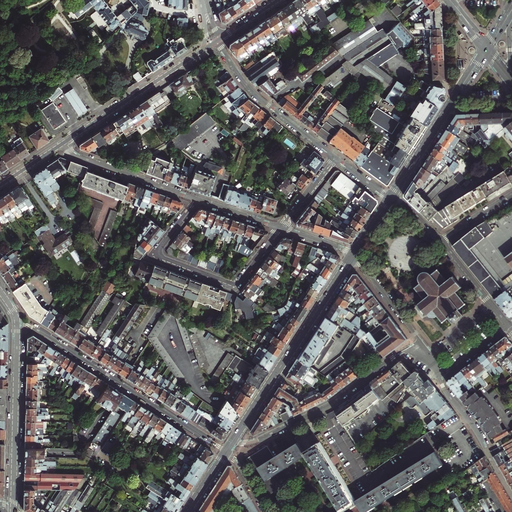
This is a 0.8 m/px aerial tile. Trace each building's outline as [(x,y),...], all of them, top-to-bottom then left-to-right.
[(99,14),(108,24),(106,25),(110,29),(106,34),(109,37),(120,27),(128,20),(134,23),(136,22),(143,26),(146,14),(150,1),(147,0),(146,0),(79,0),(80,1),(70,9),(70,10),(68,11),(74,19),(76,18),(77,18),(89,9),(90,10),(92,9),(94,11),(88,15),(91,20),(99,14)] [(188,1),(188,0),(168,0),(168,7),(171,7),(171,6),(175,6),(175,9),(188,9),(188,1)] [(222,0),(215,2),(218,13),(221,22),(224,23),(232,19),(225,8),(222,0)] [(223,0),(222,0),(225,8),(232,19),(235,17),(238,15),(229,2),(227,4),(223,0)] [(231,0),(229,2),(238,15),(241,13),(243,11),(235,0),(231,0)] [(235,0),(243,11),(246,9),(249,8),(243,0),(235,0)] [(310,16),(299,0),(296,0),(292,3),(303,19),(305,22),(307,20),(312,27),(309,29),(313,35),(320,30),(310,16)] [(320,8),(314,0),(299,0),(310,16),(311,15),(312,16),(313,16),(315,15),(315,13),(317,11),(319,13),(322,11),(320,8)] [(368,0),(364,0),(355,6),(357,10),(371,3),(368,0)] [(381,0),(376,4),(380,8),(390,0),(381,0)] [(415,3),(418,0),(412,0),(413,0),(406,6),(408,8),(415,3)] [(436,0),(432,0),(415,14),(410,18),(414,23),(415,23),(440,3),(438,1),(436,0)] [(415,14),(432,0),(418,0),(415,3),(418,7),(413,11),(415,14)] [(303,19),(292,3),(287,6),(281,10),(294,29),(298,27),(296,24),(297,23),(298,23),(297,22),(298,21),(298,22),(299,22),(300,22),(302,21),(301,20),(302,20),(302,19),(303,19)] [(421,29),(441,28),(440,15),(440,3),(415,23),(414,29),(421,29)] [(397,6),(390,10),(397,17),(402,13),(397,6)] [(294,29),(281,10),(278,12),(275,14),(285,30),(288,28),(291,32),(294,30),(294,29)] [(327,18),(330,23),(338,17),(336,12),(327,18)] [(285,30),(275,14),(269,18),(264,21),(275,38),(281,35),(282,34),(284,36),(287,34),(285,30)] [(187,28),(188,18),(178,18),(177,19),(176,21),(175,20),(174,25),(183,30),(185,30),(187,28)] [(128,20),(120,27),(125,29),(126,31),(129,33),(131,32),(138,36),(138,38),(142,40),(144,39),(148,32),(147,29),(143,27),(143,26),(136,22),(134,23),(128,20)] [(388,93),(396,81),(377,67),(398,54),(396,50),(399,47),(399,48),(400,47),(402,51),(402,48),(415,46),(414,37),(402,23),(392,31),(392,30),(391,30),(391,31),(389,32),(385,35),(382,30),(382,29),(377,33),(368,20),(330,46),(339,53),(348,62),(360,72),(361,73),(388,93)] [(275,38),(264,21),(261,23),(258,26),(267,40),(271,37),(273,42),(275,41),(276,43),(277,44),(279,43),(275,38)] [(267,40),(258,26),(254,28),(251,30),(260,45),(264,42),(267,46),(270,44),(267,40)] [(441,32),(441,28),(421,29),(421,36),(423,36),(441,36),(441,32)] [(260,45),(251,30),(247,32),(244,34),(254,49),(258,47),(260,51),(263,49),(260,45)] [(254,49),(244,34),(241,37),(237,39),(248,55),(250,58),(253,56),(250,52),(254,49)] [(423,44),(441,43),(441,38),(441,36),(423,36),(423,41),(419,41),(419,44),(423,44)] [(168,51),(173,58),(183,51),(186,49),(183,44),(184,43),(184,40),(183,38),(181,37),(175,42),(173,39),(171,41),(170,38),(167,40),(168,41),(166,44),(171,48),(168,51)] [(248,55),(237,39),(233,42),(229,44),(228,48),(239,63),(243,60),(242,59),(248,55)] [(442,48),(441,43),(423,44),(424,48),(419,50),(419,53),(424,53),(442,52),(442,48)] [(302,83),(339,53),(330,46),(291,77),(294,81),(298,78),(302,83)] [(147,63),(153,72),(162,66),(173,58),(168,51),(166,52),(165,53),(164,52),(160,54),(161,55),(153,61),(152,60),(151,59),(148,61),(147,63)] [(255,65),(246,71),(244,72),(247,77),(249,80),(252,83),(255,87),(257,85),(267,78),(276,72),(284,67),(274,53),(275,52),(274,51),(255,65)] [(442,56),(442,52),(424,53),(424,60),(442,60),(442,56)] [(443,75),(442,60),(424,60),(423,61),(423,66),(419,71),(420,72),(431,75),(431,78),(432,79),(443,79),(443,75)] [(243,68),(246,71),(255,65),(253,62),(243,68)] [(348,62),(319,84),(323,87),(331,81),(334,85),(349,74),(348,73),(351,71),(354,76),(360,72),(348,62)] [(267,78),(257,85),(262,90),(269,96),(285,84),(283,82),(291,77),(284,67),(276,72),(283,81),(281,81),(275,86),(274,87),(267,78)] [(222,84),(229,94),(238,87),(235,82),(229,74),(227,71),(219,78),(223,83),(222,84)] [(139,81),(143,78),(138,72),(133,75),(133,76),(137,82),(139,81)] [(164,92),(168,98),(175,93),(176,95),(194,83),(187,73),(179,79),(162,90),(164,92)] [(396,81),(388,93),(384,99),(393,105),(396,99),(397,99),(405,86),(396,81)] [(443,92),(443,86),(436,86),(430,85),(429,87),(421,82),(417,87),(423,91),(420,96),(423,98),(438,107),(444,98),(443,92)] [(231,103),(243,93),(241,90),(238,87),(229,94),(226,96),(231,103)] [(49,98),(53,102),(63,92),(59,88),(49,98)] [(318,94),(320,92),(316,88),(312,93),(316,97),(318,94)] [(73,89),(65,95),(72,105),(80,116),(88,111),(81,100),(73,89)] [(328,100),(332,95),(327,90),(323,95),(326,98),(328,100)] [(147,100),(156,113),(171,103),(168,98),(164,92),(161,94),(159,92),(153,96),(147,100)] [(235,108),(247,99),(245,96),(243,93),(231,103),(235,108)] [(314,99),(316,97),(312,93),(308,98),(313,101),(314,99)] [(283,98),(281,100),(278,104),(281,107),(286,111),(293,116),(301,106),(302,105),(289,94),(283,98)] [(330,101),(332,103),(336,106),(339,102),(332,95),(328,100),(330,101)] [(231,103),(226,96),(224,98),(227,102),(223,104),(230,112),(232,111),(235,108),(231,103)] [(406,113),(411,116),(426,126),(432,117),(438,107),(423,98),(420,101),(418,100),(416,102),(414,100),(413,100),(412,101),(409,105),(409,106),(409,107),(406,113)] [(242,119),(253,104),(251,102),(247,99),(235,108),(232,111),(242,119)] [(139,105),(149,120),(154,118),(159,126),(163,124),(156,113),(147,100),(143,103),(139,105)] [(41,110),(54,129),(64,123),(66,121),(53,102),(41,110)] [(330,115),(327,119),(324,123),(316,133),(322,137),(328,142),(341,126),(352,112),(339,102),(336,106),(333,110),(330,115)] [(253,116),(259,108),(256,106),(253,104),(242,119),(236,126),(239,129),(241,130),(246,130),(249,125),(249,126),(251,124),(248,122),(253,116)] [(127,113),(136,127),(140,124),(144,130),(146,128),(147,129),(152,125),(149,120),(139,105),(133,109),(127,113)] [(301,106),(293,116),(296,118),(298,120),(299,120),(303,115),(302,115),(302,114),(305,110),(301,106)] [(395,145),(408,153),(412,147),(418,138),(426,126),(411,116),(407,123),(406,122),(404,125),(376,107),(375,109),(374,109),(372,112),(373,113),(365,124),(376,132),(375,132),(383,137),(393,144),(395,145)] [(256,123),(264,112),(261,110),(259,108),(253,116),(255,118),(251,124),(249,126),(252,128),(256,123)] [(171,145),(174,147),(180,152),(216,123),(214,121),(207,112),(172,140),(174,142),(171,145)] [(261,127),(269,116),(266,114),(264,112),(256,123),(261,127)] [(493,113),(488,113),(489,129),(481,130),(475,135),(478,139),(483,145),(486,149),(507,132),(507,133),(506,136),(511,144),(511,152),(509,155),(511,157),(511,112),(501,113),(493,113)] [(112,123),(108,126),(115,136),(116,137),(120,135),(122,132),(121,131),(122,131),(126,136),(137,129),(136,127),(127,113),(121,117),(112,123)] [(305,113),(303,115),(299,120),(301,122),(303,123),(308,118),(310,115),(307,113),(305,113)] [(485,114),(481,114),(481,130),(489,129),(488,113),(485,114)] [(470,114),(466,115),(466,126),(466,129),(470,131),(470,130),(474,130),(473,114),(470,114)] [(481,130),(481,114),(477,114),(473,114),(474,130),(481,130)] [(308,118),(303,123),(305,125),(308,127),(314,118),(310,115),(308,118)] [(466,115),(457,115),(455,118),(454,119),(451,123),(460,129),(462,126),(466,126),(466,115)] [(265,134),(275,121),(272,118),(269,116),(261,127),(257,131),(261,135),(260,136),(262,138),(265,134)] [(314,118),(308,127),(310,128),(312,130),(318,121),(314,118)] [(319,119),(318,121),(312,130),(314,132),(316,133),(324,123),(319,119)] [(274,131),(279,124),(277,122),(275,121),(265,134),(269,137),(274,131)] [(460,129),(451,123),(449,126),(447,130),(461,139),(468,143),(472,137),(471,136),(460,129)] [(281,125),(279,124),(274,131),(277,134),(283,127),(281,125)] [(101,133),(106,141),(107,143),(112,139),(111,138),(115,136),(108,126),(105,128),(103,129),(104,130),(101,133)] [(354,136),(341,126),(328,142),(332,146),(336,148),(345,155),(347,157),(352,161),(366,144),(354,135),(354,136)] [(29,137),(37,149),(44,145),(49,141),(41,129),(29,137)] [(229,133),(223,129),(221,132),(227,137),(229,133)] [(461,139),(447,130),(443,136),(439,143),(457,155),(460,152),(464,154),(468,148),(465,146),(464,145),(463,143),(462,144),(459,141),(461,139)] [(470,130),(470,131),(473,133),(471,136),(472,137),(477,140),(478,139),(475,135),(481,130),(474,130),(470,130)] [(91,137),(98,147),(106,141),(101,133),(100,131),(96,134),(91,137)] [(13,149),(21,160),(25,157),(29,154),(22,143),(24,141),(21,137),(14,142),(15,143),(11,146),(13,149)] [(96,150),(95,154),(101,156),(102,153),(98,147),(91,137),(85,141),(79,145),(80,148),(90,152),(90,151),(92,149),(94,152),(96,150)] [(243,144),(234,137),(232,139),(242,147),(243,144)] [(373,150),(373,151),(399,168),(406,156),(408,153),(395,145),(393,149),(391,148),(393,144),(383,137),(373,150)] [(457,155),(439,143),(437,145),(435,148),(448,157),(450,154),(451,155),(451,156),(461,163),(463,160),(457,155)] [(373,150),(366,144),(352,161),(357,164),(360,167),(373,151),(373,150)] [(166,180),(169,181),(175,166),(178,157),(180,152),(174,147),(169,161),(163,179),(166,180)] [(448,157),(435,148),(433,151),(431,154),(445,164),(446,162),(446,161),(447,160),(451,163),(453,160),(448,157)] [(1,157),(8,168),(15,163),(21,160),(13,149),(1,157)] [(297,170),(303,175),(307,170),(313,175),(324,161),(323,158),(319,155),(314,151),(306,160),(303,158),(299,164),(301,165),(297,170)] [(373,151),(360,167),(386,186),(387,185),(391,179),(399,168),(373,151)] [(186,157),(180,152),(178,157),(185,160),(186,157)] [(163,179),(169,161),(152,154),(148,164),(145,173),(154,176),(163,179)] [(445,164),(431,154),(429,157),(427,160),(443,171),(448,166),(445,164)] [(119,163),(124,165),(127,158),(127,157),(122,155),(119,163)] [(0,171),(1,173),(5,171),(8,168),(1,157),(0,157),(0,171)] [(67,170),(70,161),(67,160),(60,157),(46,167),(53,177),(61,171),(62,172),(65,173),(67,170)] [(205,194),(208,195),(215,175),(210,174),(211,169),(217,171),(222,167),(214,164),(215,162),(208,160),(208,162),(205,161),(202,166),(208,168),(206,172),(202,171),(203,168),(196,166),(193,174),(188,189),(205,194)] [(443,171),(427,160),(426,163),(423,167),(438,177),(443,172),(443,171)] [(122,199),(127,186),(106,178),(86,171),(87,167),(80,165),(70,161),(67,170),(83,176),(81,184),(122,199)] [(454,173),(459,165),(454,161),(450,167),(454,173)] [(142,172),(145,173),(148,164),(143,162),(140,171),(142,172)] [(186,188),(188,189),(193,174),(196,166),(190,164),(188,171),(182,186),(186,188)] [(173,183),(176,184),(182,169),(175,166),(169,181),(173,183)] [(453,179),(456,176),(453,174),(454,173),(450,167),(448,166),(443,171),(443,172),(449,177),(449,181),(450,182),(453,179)] [(53,177),(46,167),(40,171),(34,175),(33,179),(51,204),(53,208),(56,206),(53,202),(56,201),(50,192),(54,190),(55,191),(59,188),(59,187),(59,186),(53,177)] [(438,177),(423,167),(421,171),(417,177),(414,181),(424,191),(438,177)] [(179,185),(182,186),(188,171),(182,168),(182,169),(176,184),(179,185)] [(296,185),(302,189),(306,184),(309,180),(303,175),(297,170),(292,176),(295,179),(296,177),(299,180),(296,185)] [(351,200),(370,212),(374,207),(376,203),(376,200),(338,170),(335,171),(327,182),(332,186),(346,197),(351,200)] [(481,185),(481,186),(488,198),(499,191),(511,182),(505,171),(504,171),(481,185)] [(456,176),(453,179),(461,187),(464,184),(468,180),(459,172),(456,176)] [(291,190),(295,184),(286,177),(281,173),(278,176),(278,178),(282,181),(280,184),(279,184),(278,185),(278,186),(277,187),(279,188),(279,189),(280,191),(281,191),(287,195),(291,190)] [(441,191),(447,196),(458,184),(453,179),(450,182),(447,185),(441,191)] [(424,191),(414,181),(412,184),(410,187),(407,192),(405,195),(405,197),(408,200),(414,205),(421,212),(441,191),(447,185),(442,181),(425,199),(422,196),(423,196),(421,194),(424,191)] [(131,202),(137,186),(132,184),(128,182),(127,186),(122,199),(131,202)] [(332,186),(327,182),(324,185),(322,188),(327,192),(332,186)] [(223,200),(228,185),(223,184),(218,199),(221,199),(223,200)] [(235,205),(239,193),(236,191),(236,190),(233,189),(234,186),(229,184),(228,185),(223,200),(230,203),(235,205)] [(21,187),(19,185),(14,188),(9,192),(19,208),(25,203),(27,206),(32,203),(21,187)] [(137,209),(145,189),(141,187),(137,186),(131,202),(130,202),(137,205),(135,208),(137,209)] [(481,186),(471,193),(478,204),(484,200),(488,198),(481,186)] [(327,192),(322,188),(321,189),(317,194),(323,198),(328,192),(327,192)] [(144,213),(152,191),(148,190),(145,189),(137,209),(137,211),(144,213)] [(247,209),(252,196),(253,193),(252,191),(249,190),(247,191),(247,193),(244,192),(243,194),(239,193),(235,205),(242,207),(247,209)] [(154,207),(159,194),(157,193),(153,192),(152,191),(144,213),(144,214),(148,217),(149,219),(154,207)] [(441,191),(421,212),(425,216),(430,221),(439,211),(436,208),(447,196),(441,191)] [(19,208),(9,192),(5,194),(2,196),(13,212),(16,210),(19,214),(21,213),(22,212),(21,210),(19,208)] [(261,209),(265,197),(266,194),(263,193),(261,198),(258,197),(257,198),(253,211),(257,212),(259,213),(261,209)] [(471,193),(459,200),(466,211),(473,207),(478,204),(471,193)] [(161,210),(166,196),(162,195),(159,194),(154,207),(161,210)] [(323,198),(317,194),(315,196),(313,200),(318,204),(323,198)] [(13,212),(2,196),(0,197),(0,207),(6,217),(9,214),(12,218),(15,216),(13,212)] [(166,213),(172,198),(170,198),(169,197),(167,197),(166,196),(161,210),(160,212),(162,213),(162,212),(166,213)] [(253,211),(257,198),(252,196),(247,209),(250,209),(253,211)] [(87,227),(92,234),(103,203),(87,197),(84,204),(94,207),(87,227)] [(276,201),(265,197),(261,209),(266,210),(272,212),(275,206),(275,205),(276,203),(276,202),(276,201)] [(170,213),(175,215),(183,205),(182,202),(181,202),(177,200),(172,198),(166,213),(169,214),(170,213)] [(287,207),(290,204),(283,198),(280,201),(287,207)] [(318,204),(313,200),(310,203),(308,206),(314,210),(319,204),(318,204)] [(347,206),(347,207),(366,219),(368,215),(370,212),(351,200),(347,206)] [(459,200),(447,207),(454,218),(459,216),(462,213),(466,211),(459,200)] [(312,214),(315,211),(314,210),(308,206),(302,213),(296,222),(297,225),(306,229),(311,230),(315,219),(308,217),(311,213),(312,214)] [(6,217),(0,207),(0,220),(3,218),(6,223),(9,221),(6,217)] [(350,213),(348,216),(362,225),(364,222),(366,219),(347,207),(345,210),(350,213)] [(440,212),(439,211),(430,221),(433,224),(441,231),(449,226),(460,219),(459,216),(454,218),(447,207),(440,212)] [(204,225),(209,211),(204,210),(202,209),(198,210),(190,220),(195,224),(196,222),(197,223),(204,225)] [(100,245),(103,249),(104,250),(118,212),(111,210),(99,243),(100,245)] [(208,236),(216,214),(213,213),(209,211),(204,225),(207,226),(207,227),(204,234),(208,236)] [(345,219),(343,222),(357,232),(360,228),(362,225),(348,216),(339,211),(337,214),(345,219)] [(317,213),(315,219),(311,230),(322,234),(329,236),(332,226),(329,225),(330,223),(329,222),(325,219),(323,226),(319,224),(321,216),(317,213)] [(219,232),(224,217),(220,215),(216,214),(208,236),(208,237),(212,239),(215,232),(218,234),(219,232)] [(145,221),(161,233),(163,230),(149,219),(148,217),(145,221)] [(224,240),(232,219),(228,218),(224,217),(219,232),(222,234),(220,240),(224,242),(224,240)] [(235,233),(239,222),(236,220),(232,219),(224,240),(227,242),(229,236),(233,238),(235,233)] [(330,223),(333,225),(353,238),(356,234),(357,232),(343,222),(342,222),(340,226),(338,224),(338,223),(331,219),(329,222),(330,223)] [(481,233),(491,226),(487,220),(476,227),(481,233)] [(138,235),(151,245),(156,239),(161,233),(145,221),(141,225),(144,227),(138,235)] [(240,244),(247,224),(243,223),(239,222),(235,233),(239,234),(237,241),(237,242),(237,246),(236,246),(235,250),(236,250),(249,257),(254,251),(247,247),(240,244)] [(35,231),(38,235),(48,229),(49,228),(46,224),(35,231)] [(250,237),(254,227),(250,225),(247,224),(240,244),(247,247),(249,242),(250,237)] [(333,225),(332,226),(329,236),(331,237),(337,239),(342,240),(348,242),(349,242),(351,242),(352,240),(353,238),(333,225)] [(191,231),(185,226),(182,231),(188,236),(191,231)] [(495,299),(511,286),(511,273),(503,280),(475,245),(485,237),(485,238),(494,231),(491,226),(481,233),(476,227),(466,235),(453,246),(484,285),(490,292),(495,299)] [(247,247),(254,251),(260,243),(266,234),(266,231),(259,229),(254,227),(250,237),(254,240),(251,244),(249,242),(247,247)] [(48,229),(38,235),(37,236),(47,252),(48,253),(50,256),(58,250),(59,251),(71,242),(68,237),(65,233),(60,236),(54,240),(47,229),(48,229)] [(188,236),(182,231),(180,234),(177,237),(191,248),(195,251),(196,247),(188,240),(190,237),(188,236)] [(134,257),(140,259),(146,252),(147,251),(151,245),(138,235),(137,240),(141,242),(137,247),(136,246),(134,257)] [(191,248),(177,237),(175,239),(173,242),(179,247),(189,255),(189,256),(187,261),(191,262),(193,256),(190,254),(188,252),(191,248)] [(288,251),(292,239),(286,237),(283,239),(278,244),(275,249),(276,249),(276,251),(279,252),(280,250),(282,250),(282,249),(288,251)] [(299,261),(305,244),(299,242),(292,239),(288,251),(294,253),(296,256),(293,266),(297,267),(299,261)] [(318,248),(312,246),(305,266),(309,263),(317,258),(315,256),(317,252),(318,248)] [(328,259),(336,264),(338,261),(340,259),(338,255),(318,248),(317,252),(328,259)] [(282,256),(274,250),(271,253),(269,256),(279,264),(279,263),(277,262),(280,258),(285,261),(285,259),(282,256)] [(3,256),(0,258),(0,269),(16,258),(15,257),(19,254),(17,252),(16,251),(13,253),(7,257),(6,255),(3,256)] [(211,253),(208,260),(206,268),(213,271),(218,259),(218,256),(211,253)] [(193,255),(193,256),(191,262),(198,265),(200,258),(193,255)] [(279,264),(269,256),(266,260),(264,262),(277,272),(277,271),(281,266),(279,264)] [(201,257),(200,258),(198,265),(206,268),(208,260),(201,257)] [(16,258),(0,269),(0,273),(1,275),(4,279),(11,274),(15,271),(14,266),(19,263),(16,258)] [(225,261),(218,259),(213,271),(221,274),(225,261)] [(324,265),(331,273),(334,267),(336,264),(328,259),(326,262),(321,259),(320,261),(324,265)] [(306,284),(318,292),(320,289),(322,286),(301,272),(305,266),(299,261),(297,267),(297,269),(292,274),(296,278),(306,284)] [(149,280),(154,267),(147,265),(140,262),(135,275),(149,280)] [(277,272),(264,262),(262,265),(260,267),(273,278),(277,272)] [(305,266),(326,280),(329,275),(331,273),(324,265),(320,271),(309,263),(305,266)] [(193,303),(201,282),(193,279),(183,275),(172,271),(163,268),(155,265),(154,267),(149,280),(147,286),(159,290),(160,289),(163,290),(163,291),(180,298),(180,297),(183,298),(183,299),(193,303)] [(301,272),(322,286),(324,282),(326,280),(305,266),(301,272)] [(273,278),(260,267),(258,270),(255,273),(268,284),(273,288),(278,282),(273,278)] [(442,323),(443,322),(449,318),(449,319),(449,318),(452,321),(451,322),(453,323),(455,322),(462,316),(464,315),(464,314),(463,313),(460,310),(460,309),(465,305),(466,305),(465,304),(466,304),(465,303),(464,303),(461,298),(460,297),(456,292),(461,288),(462,288),(463,288),(462,287),(463,287),(461,285),(461,286),(455,278),(454,276),(453,276),(452,277),(447,281),(443,276),(442,275),(438,270),(438,269),(437,269),(436,270),(431,274),(431,273),(430,273),(428,272),(427,271),(427,272),(425,272),(425,271),(423,272),(421,274),(420,274),(419,275),(420,276),(419,278),(418,278),(419,280),(420,282),(419,282),(420,283),(415,287),(414,287),(414,288),(415,289),(418,294),(419,295),(417,297),(417,299),(417,302),(418,304),(417,305),(419,308),(419,307),(421,310),(424,313),(423,313),(425,316),(425,315),(426,316),(427,315),(429,317),(434,318),(436,316),(437,318),(438,317),(441,322),(442,323)] [(11,274),(4,279),(5,281),(7,284),(9,287),(11,289),(12,291),(25,282),(27,281),(24,277),(21,279),(16,271),(15,271),(11,274)] [(268,284),(255,273),(252,277),(250,280),(257,286),(259,283),(262,285),(264,283),(267,285),(268,284)] [(356,288),(364,283),(357,275),(353,275),(351,278),(348,283),(356,288)] [(257,286),(250,280),(248,283),(246,286),(258,296),(262,290),(257,286)] [(80,324),(69,341),(73,343),(78,346),(83,337),(108,300),(113,292),(116,287),(108,281),(80,324)] [(25,282),(12,291),(14,293),(17,297),(26,310),(28,315),(36,320),(40,322),(48,310),(42,306),(26,284),(25,282)] [(218,313),(224,298),(226,291),(214,287),(201,282),(193,303),(218,313)] [(356,288),(348,283),(346,286),(343,290),(348,292),(350,290),(353,292),(355,290),(356,288)] [(356,300),(369,290),(367,287),(364,283),(356,288),(355,290),(351,295),(353,296),(354,297),(356,300)] [(305,292),(314,298),(316,295),(318,292),(306,284),(305,286),(308,288),(305,292)] [(258,296),(246,286),(243,289),(241,292),(246,296),(253,302),(258,296)] [(502,308),(511,301),(511,286),(495,299),(499,304),(502,308)] [(300,297),(310,304),(312,301),(314,298),(305,292),(302,290),(298,296),(300,297)] [(348,292),(343,290),(341,293),(340,296),(351,303),(356,300),(354,297),(353,296),(351,295),(350,294),(348,292)] [(364,304),(374,296),(372,293),(369,290),(356,300),(351,303),(354,305),(361,300),(364,304)] [(95,333),(102,337),(107,329),(115,315),(123,304),(125,300),(126,299),(123,296),(124,294),(120,291),(118,295),(113,292),(108,300),(114,304),(104,320),(102,318),(97,326),(99,327),(95,333)] [(230,301),(233,294),(226,291),(224,298),(230,301)] [(254,302),(253,302),(246,296),(244,298),(243,300),(236,295),(234,302),(235,309),(239,308),(244,313),(246,319),(253,317),(252,310),(253,308),(251,306),(254,302)] [(350,308),(348,307),(351,303),(340,296),(338,298),(335,302),(355,315),(358,310),(359,308),(356,306),(354,309),(350,307),(350,308)] [(368,311),(379,302),(377,299),(374,296),(364,304),(359,308),(358,310),(360,313),(366,308),(368,311)] [(295,301),(307,309),(309,306),(310,304),(300,297),(299,298),(298,297),(295,301)] [(285,305),(302,316),(305,312),(307,309),(295,301),(292,299),(290,302),(287,300),(285,305)] [(511,301),(502,308),(510,318),(511,316),(511,301)] [(355,315),(335,302),(333,305),(330,309),(360,328),(359,318),(355,315)] [(374,317),(384,309),(381,305),(379,302),(368,311),(365,313),(368,317),(372,314),(374,317)] [(136,303),(134,306),(127,317),(115,335),(121,339),(123,340),(146,305),(136,303)] [(276,310),(267,303),(262,309),(266,312),(276,310)] [(285,305),(283,307),(287,314),(299,322),(301,318),(302,316),(285,305)] [(48,310),(40,322),(44,325),(47,327),(57,312),(57,310),(54,308),(53,308),(50,306),(48,310)] [(284,319),(287,321),(295,327),(297,324),(299,322),(287,314),(283,307),(280,308),(277,309),(280,315),(280,316),(284,313),(285,315),(283,318),(284,319)] [(175,377),(178,380),(179,381),(184,377),(156,338),(170,315),(176,319),(187,351),(194,349),(189,335),(181,313),(166,309),(147,338),(149,340),(175,377)] [(360,328),(330,309),(328,313),(326,316),(339,325),(355,335),(360,339),(361,339),(362,337),(368,333),(360,328)] [(381,323),(390,316),(387,313),(384,309),(374,317),(365,324),(367,328),(371,325),(372,325),(374,324),(376,327),(381,323)] [(57,312),(47,327),(51,329),(54,331),(62,318),(59,316),(60,314),(57,312)] [(62,318),(54,331),(58,334),(61,336),(69,323),(66,321),(68,317),(64,315),(62,318)] [(339,325),(326,316),(324,319),(317,330),(309,343),(301,354),(300,357),(298,359),(311,367),(312,365),(314,362),(319,365),(335,340),(331,337),(339,325)] [(368,333),(362,337),(368,345),(367,346),(370,350),(370,349),(374,354),(377,352),(375,349),(377,348),(385,357),(408,340),(400,329),(390,316),(381,323),(386,328),(385,329),(386,330),(387,330),(390,334),(388,335),(386,332),(385,333),(381,328),(372,335),(370,332),(368,333)] [(283,318),(279,324),(292,332),(294,329),(295,327),(287,321),(284,319),(283,318)] [(69,323),(61,336),(65,338),(69,341),(80,324),(76,322),(74,326),(69,323)] [(273,327),(288,337),(290,334),(292,332),(279,324),(277,323),(276,325),(273,324),(272,326),(273,327)] [(192,324),(188,330),(194,333),(195,333),(198,327),(192,324)] [(269,333),(285,343),(287,340),(288,337),(273,327),(269,333)] [(98,342),(90,354),(94,357),(98,360),(111,340),(111,339),(108,337),(107,337),(111,331),(107,329),(102,337),(98,342)] [(266,331),(262,337),(281,349),(283,346),(285,343),(269,333),(266,331)] [(203,369),(208,367),(194,333),(189,335),(194,349),(199,366),(203,369)] [(225,343),(211,334),(208,333),(204,338),(207,340),(221,349),(225,343)] [(38,349),(42,342),(37,338),(33,335),(27,338),(27,341),(28,341),(35,347),(38,349)] [(111,340),(98,360),(102,362),(105,364),(116,347),(117,345),(118,344),(118,343),(121,339),(115,335),(111,340)] [(340,366),(344,363),(346,361),(360,339),(355,335),(342,355),(319,372),(326,376),(329,374),(331,373),(334,370),(338,367),(340,366)] [(83,337),(78,346),(83,350),(90,354),(98,342),(93,339),(91,341),(88,339),(87,340),(83,337)] [(260,345),(276,356),(279,352),(281,349),(262,337),(261,337),(257,344),(260,345)] [(511,343),(506,337),(501,341),(511,355),(511,353),(511,343)] [(28,341),(27,341),(27,345),(27,350),(35,350),(35,347),(28,341)] [(498,343),(496,345),(502,354),(504,356),(505,354),(508,357),(511,355),(501,341),(498,343)] [(41,357),(49,345),(45,343),(42,342),(38,349),(37,349),(37,350),(33,357),(34,357),(41,357)] [(52,354),(55,349),(51,347),(49,345),(41,357),(40,359),(43,360),(41,364),(45,364),(49,358),(48,357),(51,353),(52,354)] [(260,345),(256,351),(272,362),(275,359),(276,356),(260,345)] [(493,347),(490,349),(497,358),(501,363),(504,360),(501,357),(500,356),(502,354),(496,345),(493,347)] [(116,347),(105,364),(108,366),(111,368),(122,351),(116,347)] [(52,365),(60,353),(57,351),(55,349),(52,354),(51,353),(48,357),(49,358),(45,364),(47,368),(49,364),(52,365)] [(487,351),(484,353),(500,374),(505,370),(501,365),(499,367),(494,360),(497,358),(490,349),(487,351)] [(122,351),(111,368),(115,370),(117,372),(125,361),(129,355),(122,351)] [(251,361),(256,364),(267,371),(270,365),(272,362),(256,351),(254,354),(255,355),(251,361)] [(58,369),(65,356),(62,355),(60,353),(52,365),(55,367),(50,374),(50,375),(52,378),(58,369)] [(210,379),(215,385),(220,378),(221,376),(223,373),(226,368),(235,355),(232,353),(231,355),(228,353),(210,379)] [(482,355),(479,358),(488,371),(489,371),(493,369),(494,370),(493,370),(497,376),(500,374),(484,353),(482,355)] [(511,353),(511,355),(508,357),(504,360),(501,363),(502,364),(506,361),(508,364),(511,361),(511,353)] [(235,355),(226,368),(232,372),(241,359),(235,355)] [(62,374),(71,360),(68,358),(65,356),(58,369),(61,371),(60,373),(62,374)] [(473,362),(468,366),(479,381),(483,387),(484,388),(484,387),(486,386),(486,384),(482,378),(480,377),(488,371),(479,358),(473,362)] [(311,367),(298,359),(294,365),(290,372),(295,375),(300,378),(305,382),(313,387),(316,382),(317,382),(317,381),(318,381),(318,380),(317,379),(316,378),(315,378),(313,377),(318,371),(311,367)] [(68,378),(77,364),(74,362),(71,360),(62,374),(61,375),(67,379),(68,378)] [(132,367),(125,377),(129,379),(132,382),(144,364),(145,362),(141,360),(138,365),(139,366),(138,368),(133,365),(132,367)] [(401,383),(412,373),(407,367),(401,360),(393,368),(396,373),(394,374),(401,383)] [(125,361),(117,372),(121,374),(121,375),(123,376),(125,377),(132,367),(128,364),(125,361)] [(348,368),(345,371),(352,381),(355,379),(358,377),(346,361),(344,363),(348,368)] [(74,382),(83,368),(80,366),(77,364),(68,378),(71,380),(68,383),(72,386),(74,382)] [(144,364),(132,382),(135,384),(138,386),(151,366),(148,364),(147,366),(144,364)] [(255,365),(254,367),(265,374),(266,372),(267,371),(256,364),(255,365)] [(151,366),(138,386),(141,388),(145,390),(152,378),(153,377),(150,375),(154,368),(151,366)] [(465,369),(462,371),(473,386),(479,381),(468,366),(465,369)] [(239,374),(238,375),(256,387),(259,383),(263,376),(265,374),(254,367),(250,372),(249,372),(248,374),(249,375),(248,377),(247,376),(247,375),(242,372),(240,375),(239,374)] [(78,388),(89,372),(86,370),(83,368),(74,382),(79,385),(77,387),(78,388)] [(417,405),(418,406),(437,390),(433,385),(428,380),(424,376),(419,370),(418,370),(415,368),(412,373),(401,383),(388,395),(389,396),(390,397),(391,398),(392,398),(394,399),(395,399),(396,400),(397,401),(398,400),(400,401),(403,396),(407,393),(404,389),(409,385),(416,393),(419,393),(419,395),(418,396),(418,397),(417,398),(416,399),(415,397),(411,396),(405,401),(410,407),(414,408),(417,405)] [(388,379),(392,376),(387,370),(382,373),(377,377),(380,382),(382,380),(383,381),(384,380),(384,379),(386,377),(388,379)] [(337,377),(335,378),(343,388),(345,386),(347,385),(340,375),(337,371),(334,373),(337,377)] [(345,371),(340,375),(347,385),(350,383),(352,381),(345,371)] [(458,373),(455,376),(464,387),(467,385),(470,389),(473,386),(462,371),(458,373)] [(86,391),(96,376),(92,374),(89,372),(78,388),(72,397),(76,399),(83,388),(86,391)] [(295,375),(290,372),(288,375),(286,377),(288,379),(291,381),(295,375)] [(152,378),(145,390),(147,392),(150,394),(158,382),(162,376),(159,374),(155,380),(152,378)] [(230,377),(234,380),(253,392),(254,390),(256,387),(238,375),(235,374),(233,377),(231,376),(230,377)] [(330,382),(333,386),(337,392),(340,390),(343,388),(335,378),(333,380),(329,374),(326,376),(330,382)] [(92,395),(102,380),(99,378),(96,376),(86,391),(92,395)] [(454,391),(459,398),(467,391),(464,387),(455,376),(451,379),(448,381),(448,384),(454,391)] [(166,384),(157,398),(160,400),(163,402),(172,389),(178,380),(175,377),(169,386),(166,384)] [(380,382),(377,377),(374,379),(369,383),(373,389),(377,386),(377,387),(379,385),(378,384),(380,382)] [(299,379),(294,382),(295,385),(296,387),(305,382),(300,378),(299,379)] [(158,382),(150,394),(153,395),(157,398),(166,384),(168,380),(165,379),(162,384),(158,382)] [(98,398),(107,384),(105,382),(102,380),(92,395),(98,398)] [(226,390),(229,385),(221,380),(218,385),(226,390)] [(235,388),(250,397),(251,394),(253,392),(234,380),(231,385),(235,388)] [(282,384),(280,387),(286,391),(290,393),(292,389),(291,388),(288,385),(284,382),(282,384)] [(373,389),(369,383),(366,386),(350,398),(338,408),(334,411),(337,415),(343,426),(355,417),(357,420),(359,420),(361,421),(366,418),(370,413),(369,412),(370,409),(370,408),(368,406),(374,402),(373,401),(379,396),(373,389)] [(116,404),(123,394),(120,392),(116,389),(107,384),(98,398),(97,401),(99,402),(98,404),(106,409),(109,411),(111,412),(116,404)] [(380,385),(379,385),(377,387),(377,386),(373,389),(379,396),(382,400),(388,395),(380,385)] [(333,386),(321,395),(324,401),(328,399),(330,398),(337,392),(333,386)] [(461,400),(463,402),(476,392),(477,391),(473,386),(470,389),(467,391),(459,398),(461,400)] [(275,394),(274,396),(279,399),(282,395),(283,396),(286,391),(280,387),(278,390),(275,394)] [(225,391),(224,394),(233,400),(233,401),(243,407),(247,402),(250,397),(235,388),(231,394),(225,391)] [(40,389),(26,389),(26,393),(26,400),(39,401),(40,389)] [(172,389),(163,402),(166,404),(169,406),(177,394),(179,391),(176,390),(176,391),(172,389)] [(316,391),(313,393),(319,404),(321,403),(324,401),(321,395),(318,389),(315,390),(316,391)] [(438,411),(448,403),(443,397),(437,390),(418,406),(426,416),(427,416),(431,412),(433,415),(435,414),(438,411)] [(177,394),(169,406),(172,408),(175,409),(183,396),(185,393),(182,391),(179,395),(177,394)] [(183,396),(175,409),(177,411),(180,413),(186,403),(193,393),(190,391),(185,397),(183,396)] [(296,408),(301,405),(298,398),(290,393),(286,391),(283,396),(293,403),(295,407),(296,408)] [(313,391),(308,394),(314,406),(316,405),(319,404),(313,393),(313,391)] [(497,435),(502,432),(505,430),(501,424),(503,423),(500,417),(499,417),(498,414),(494,409),(483,396),(481,398),(476,392),(463,402),(477,418),(479,420),(479,419),(480,420),(484,427),(491,438),(492,437),(497,435)] [(127,411),(134,401),(128,397),(123,394),(116,404),(124,409),(127,411)] [(223,395),(226,399),(238,415),(241,410),(243,407),(233,401),(233,400),(224,394),(223,395)] [(308,394),(303,396),(309,409),(311,408),(314,406),(308,394)] [(270,402),(267,406),(279,414),(280,412),(278,410),(281,406),(286,409),(287,411),(279,414),(283,421),(288,419),(294,416),(292,411),(289,405),(279,399),(274,396),(270,402)] [(303,396),(298,398),(301,405),(304,411),(306,410),(309,409),(303,396)] [(219,411),(234,421),(235,419),(236,418),(238,415),(226,399),(224,402),(220,409),(219,411)] [(131,418),(140,405),(137,403),(134,401),(127,411),(122,419),(125,421),(128,416),(131,418)] [(186,403),(180,413),(185,416),(190,420),(195,412),(196,411),(193,409),(193,408),(186,403)] [(433,420),(435,422),(452,408),(450,405),(448,403),(438,411),(441,414),(437,417),(435,414),(433,415),(432,416),(432,417),(432,418),(433,420)] [(124,409),(116,404),(111,412),(95,438),(97,439),(102,442),(124,409)] [(132,432),(146,409),(143,407),(140,405),(131,418),(125,428),(132,432)] [(265,409),(264,412),(272,418),(276,425),(283,421),(279,414),(267,406),(265,409)] [(198,408),(196,411),(195,412),(203,416),(227,432),(231,426),(234,421),(219,411),(217,410),(216,413),(217,414),(217,415),(216,415),(214,418),(205,412),(198,408)] [(452,408),(435,422),(438,426),(442,423),(441,421),(441,420),(444,418),(446,420),(456,413),(454,411),(452,408)] [(141,432),(153,413),(150,411),(146,409),(132,432),(135,434),(137,430),(141,432)] [(337,415),(334,411),(327,414),(330,419),(337,415)] [(195,412),(190,420),(194,422),(198,424),(203,416),(195,412)] [(262,414),(260,418),(266,421),(268,425),(268,427),(269,427),(271,422),(273,426),(276,425),(272,418),(264,412),(262,414)] [(146,438),(159,417),(156,415),(153,413),(141,432),(140,434),(146,438)] [(203,416),(198,424),(220,439),(223,438),(225,434),(227,432),(203,416)] [(157,435),(166,421),(163,420),(159,417),(146,438),(145,440),(147,442),(148,441),(149,441),(155,433),(157,435)] [(266,421),(260,418),(256,424),(251,432),(252,434),(254,436),(264,431),(263,428),(268,425),(266,421)] [(435,422),(433,420),(427,425),(429,428),(428,429),(430,431),(438,426),(435,422)] [(164,438),(172,426),(169,424),(166,421),(157,435),(155,438),(158,439),(160,439),(161,437),(164,439),(164,438)] [(169,442),(177,429),(175,427),(172,426),(164,438),(169,442)] [(278,455),(274,458),(267,446),(257,452),(247,459),(254,470),(262,484),(270,495),(294,480),(287,469),(306,456),(341,511),(342,511),(354,505),(357,503),(363,511),(365,511),(386,500),(423,477),(443,464),(435,451),(362,496),(360,498),(356,500),(334,466),(314,433),(310,428),(308,430),(304,432),(298,436),(295,438),(298,443),(292,446),(278,455)] [(175,445),(176,443),(183,432),(180,431),(177,429),(169,442),(175,445)] [(176,443),(186,450),(190,443),(193,439),(188,436),(183,432),(176,443)] [(84,453),(84,454),(90,458),(99,446),(94,442),(97,439),(95,438),(84,453)] [(194,455),(207,463),(211,459),(213,455),(212,451),(193,439),(190,443),(186,450),(190,452),(193,447),(197,450),(194,455)] [(511,439),(511,440),(507,442),(503,444),(502,445),(503,448),(510,460),(511,462),(511,461),(511,439)] [(156,450),(162,453),(166,446),(161,443),(156,450)] [(105,444),(103,448),(109,453),(112,449),(105,444)] [(167,457),(173,448),(167,445),(166,446),(162,453),(167,457)] [(35,448),(25,448),(25,452),(24,457),(44,458),(44,455),(46,455),(47,452),(44,452),(44,449),(35,448)] [(362,448),(358,450),(366,462),(370,460),(367,457),(368,456),(364,451),(362,448)] [(501,451),(493,456),(496,461),(499,467),(507,462),(501,451)] [(180,455),(203,470),(206,466),(207,463),(194,455),(192,453),(189,457),(188,456),(186,457),(181,453),(180,455)] [(187,470),(198,477),(201,473),(203,470),(180,455),(178,457),(184,460),(184,462),(185,463),(183,467),(187,470)] [(473,474),(479,471),(490,464),(488,460),(485,456),(469,467),(473,474)] [(44,458),(24,457),(24,461),(24,465),(48,466),(56,466),(56,462),(44,461),(44,458)] [(510,460),(507,462),(499,467),(502,472),(504,476),(511,471),(511,462),(510,460)] [(480,483),(487,478),(491,476),(490,474),(494,471),(492,468),(490,464),(479,471),(482,476),(478,479),(480,483)] [(48,466),(24,465),(24,469),(24,473),(41,474),(41,470),(46,470),(46,468),(48,468),(48,466)] [(230,465),(200,511),(217,511),(233,490),(240,502),(238,503),(239,505),(242,511),(243,511),(245,511),(259,511),(244,486),(232,466),(230,465)] [(169,477),(190,490),(192,487),(194,484),(178,474),(173,471),(171,470),(170,471),(171,473),(172,473),(169,477)] [(178,474),(194,484),(197,480),(198,477),(187,470),(184,475),(180,472),(178,474)] [(506,511),(511,511),(511,502),(500,482),(494,471),(490,474),(491,476),(487,478),(506,511)] [(41,474),(24,473),(24,476),(24,481),(37,481),(80,482),(83,478),(85,475),(73,474),(41,474)] [(170,491),(169,492),(183,501),(186,496),(190,490),(169,477),(165,474),(163,477),(168,481),(167,482),(173,486),(172,487),(171,487),(170,488),(169,489),(169,490),(170,491)] [(80,482),(76,489),(83,493),(88,485),(90,482),(83,478),(80,482)] [(148,495),(150,496),(173,511),(175,511),(180,505),(183,501),(169,492),(151,480),(146,487),(151,491),(148,495)] [(37,485),(24,485),(24,487),(24,489),(44,490),(52,490),(52,484),(60,485),(60,490),(61,490),(74,491),(76,489),(80,482),(37,481),(37,485)] [(78,511),(93,488),(88,485),(83,493),(73,508),(70,511),(78,511)] [(54,502),(47,511),(60,511),(62,510),(66,504),(73,508),(83,493),(76,489),(74,491),(61,490),(54,502)] [(33,497),(24,496),(23,501),(23,510),(26,511),(30,511),(35,505),(35,504),(34,504),(35,501),(35,499),(33,499),(33,497)] [(155,509),(152,511),(173,511),(150,496),(147,500),(154,505),(152,508),(155,509)] [(494,511),(486,496),(479,500),(486,511),(494,511)] [(458,511),(465,511),(465,510),(462,507),(460,503),(459,501),(458,499),(457,497),(456,498),(452,500),(458,511)] [(43,510),(41,508),(38,511),(47,511),(54,502),(50,500),(43,510)] [(35,505),(30,511),(38,511),(41,508),(43,505),(39,502),(38,502),(36,505),(35,505)]
